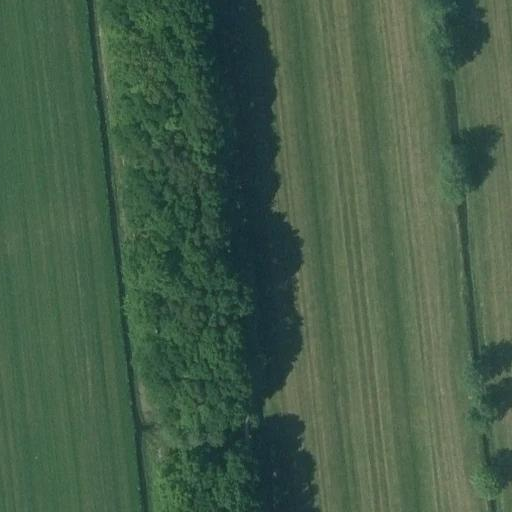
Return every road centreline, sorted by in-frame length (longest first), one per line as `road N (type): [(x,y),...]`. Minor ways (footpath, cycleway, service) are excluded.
road 1 (track): [(99,0),(147,416),(244,410)]
road 2 (track): [(246,431),(147,437),(155,511)]
